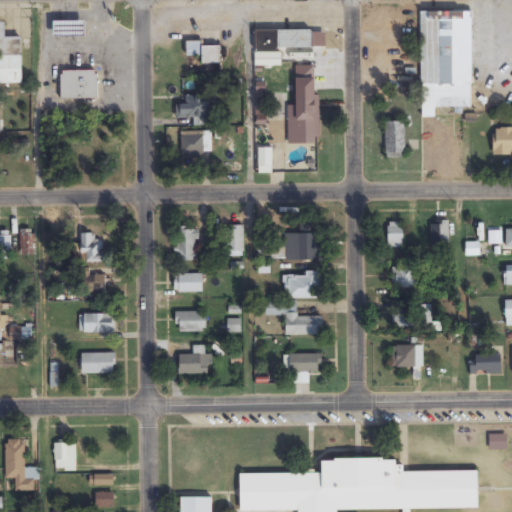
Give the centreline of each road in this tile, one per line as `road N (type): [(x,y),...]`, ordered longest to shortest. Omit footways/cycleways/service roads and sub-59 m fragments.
road 1 (residential): [(364,511),(348,0)]
road 2 (residential): [(148,511),(135,0)]
road 3 (residential): [(511,186),(0,195)]
road 4 (residential): [(511,398),(0,406)]
